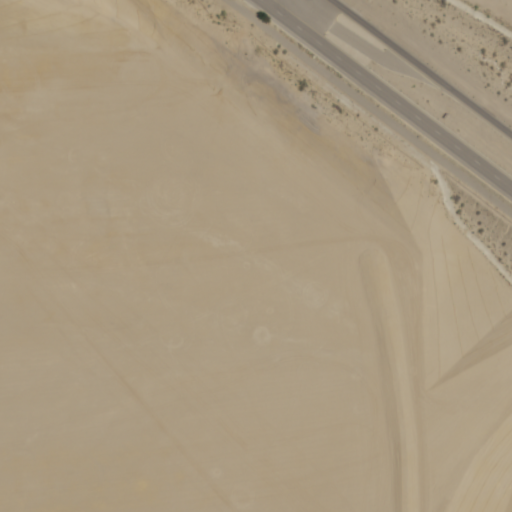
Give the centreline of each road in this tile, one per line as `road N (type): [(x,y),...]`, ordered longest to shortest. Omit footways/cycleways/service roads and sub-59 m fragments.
road 1 (secondary): [(264,0),(511,185)]
road 2 (secondary): [(511,131),(336,0)]
